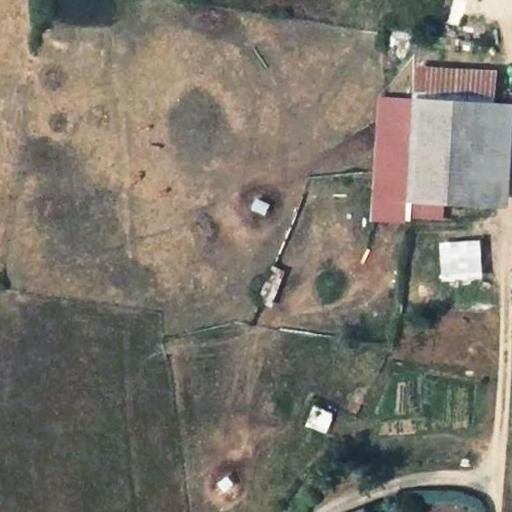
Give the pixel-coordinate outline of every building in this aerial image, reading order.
[(511,52),(486,48),(486,50),(484,68),(511,71),(511,52)] [(421,84),(420,98),(494,103),(495,88),(421,84)] [(393,97),(392,122),(411,123),(412,98),(393,97)] [(408,175),(407,199),(488,205),(506,206),(511,108),(511,103),(494,103),(420,98),(412,98),(411,123),(408,175)] [(386,198),(407,199),(408,175),(387,174),(386,198)] [(488,205),(407,199),(406,215),(486,221),(488,205)] [(479,239),(438,241),(440,281),(481,279),(479,239)]
